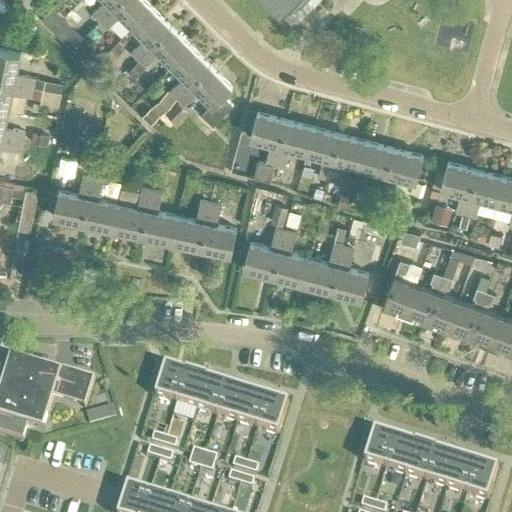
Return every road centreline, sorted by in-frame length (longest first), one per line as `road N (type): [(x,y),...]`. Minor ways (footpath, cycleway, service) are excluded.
road 1 (residential): [(511,417),(356,360),(250,337),(0,325)]
road 2 (residential): [(203,0),(280,67),(471,118)]
road 3 (residential): [(471,118),(507,0)]
